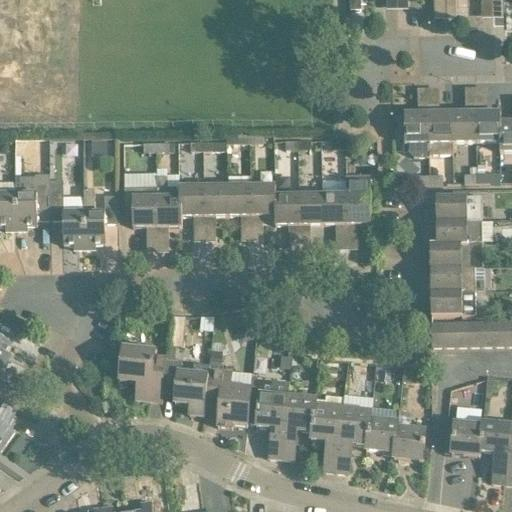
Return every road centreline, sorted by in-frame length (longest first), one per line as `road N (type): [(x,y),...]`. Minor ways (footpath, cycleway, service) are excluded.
road 1 (residential): [(100,446),(58,385),(105,285),(284,279),(335,328),(389,332),(403,323),(408,305),(407,189)]
road 2 (residential): [(364,511),(302,500),(162,439),(100,446)]
road 3 (residential): [(370,128),(370,56),(384,34),(446,29),(479,55),(511,58)]
